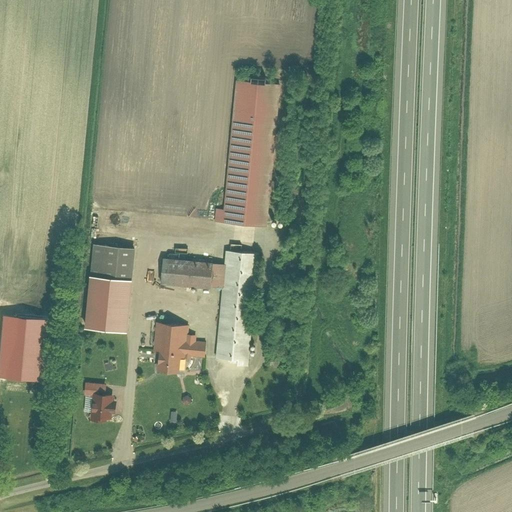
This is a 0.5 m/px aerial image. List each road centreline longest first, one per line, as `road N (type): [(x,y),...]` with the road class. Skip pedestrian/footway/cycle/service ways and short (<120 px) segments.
road 1 (motorway): [(417,511),(433,0)]
road 2 (motorway): [(403,0),(390,511)]
road 3 (unclassified): [(511,408),(158,511)]
road 4 (unknown): [(28,490),(45,342)]
